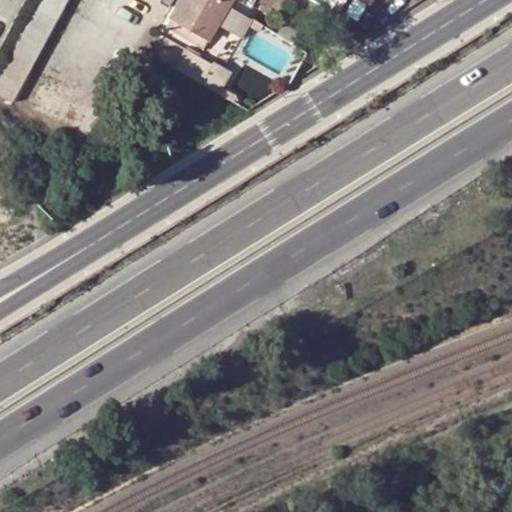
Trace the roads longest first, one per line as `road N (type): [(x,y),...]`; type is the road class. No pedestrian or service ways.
road 1 (trunk): [(0,443),(511,120)]
road 2 (trunk): [(511,60),(0,383)]
road 3 (tertiary): [(492,0),(110,237)]
road 4 (tertiary): [(0,308),(110,237)]
road 5 (tertiary): [(110,237),(0,292)]
